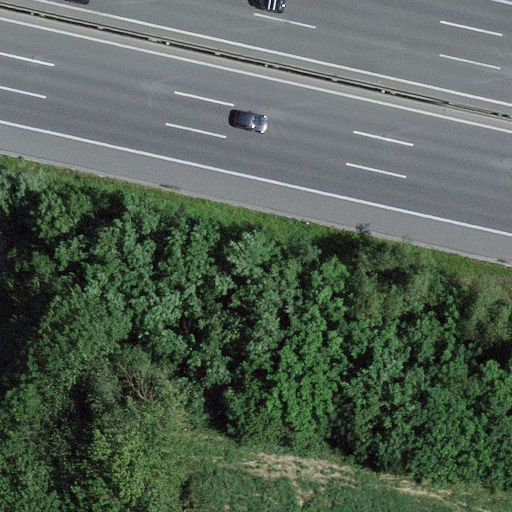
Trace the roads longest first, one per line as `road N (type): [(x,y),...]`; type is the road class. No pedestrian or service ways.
road 1 (motorway): [(0,71),(511,184)]
road 2 (motorway): [(511,55),(262,0)]
